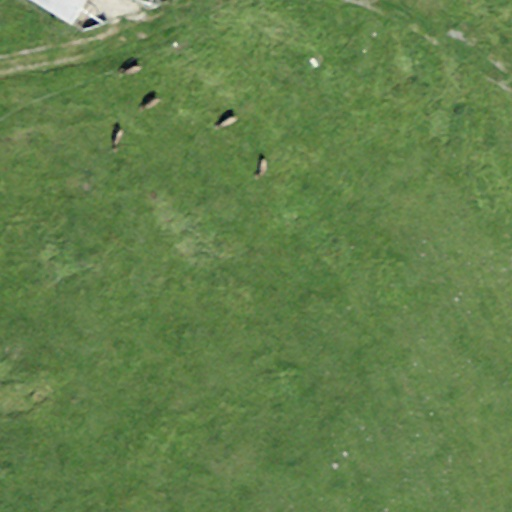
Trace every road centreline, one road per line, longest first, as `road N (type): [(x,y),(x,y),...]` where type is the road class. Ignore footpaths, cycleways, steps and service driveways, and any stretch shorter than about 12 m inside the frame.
road 1 (track): [(233,0),(107,48),(0,69)]
road 2 (track): [(511,82),(442,33),(374,0)]
